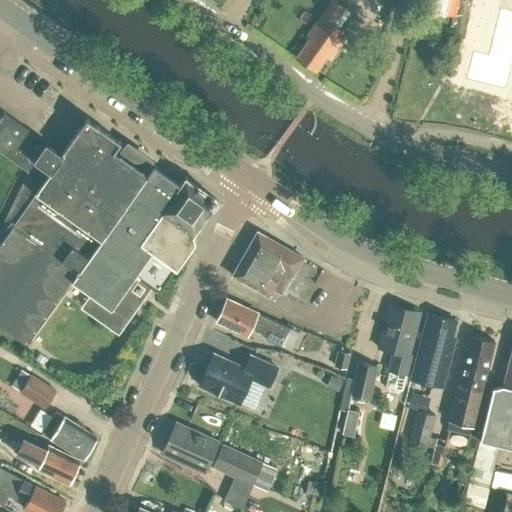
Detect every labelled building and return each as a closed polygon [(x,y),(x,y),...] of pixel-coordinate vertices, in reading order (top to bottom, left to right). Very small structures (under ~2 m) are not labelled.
[(331,0),(320,16),(305,37),(308,39),(295,57),(315,70),(325,57),(328,59),(346,34),(332,24),(345,7),(350,10),(357,0),(331,0)] [(469,50),(462,78),(499,88),(506,59),(511,60),(511,8),(495,5),(484,53),(469,50)] [(192,230),(207,209),(208,209),(215,199),(186,178),(181,185),(155,166),(148,175),(115,152),(122,143),(87,118),(63,153),(65,154),(64,156),(48,145),(49,144),(3,111),(0,115),(0,154),(26,173),(4,220),(12,226),(0,242),(0,324),(27,343),(71,281),(79,269),(94,280),(104,265),(128,283),(134,274),(158,291),(177,264),(181,264),(186,257),(184,253),(194,241),(192,230)] [(282,293),(303,257),(257,231),(232,274),(274,298),(278,291),(282,293)] [(124,289),(128,283),(104,265),(94,280),(79,269),(71,281),(89,293),(80,307),(118,334),(140,301),(124,289)] [(289,326),(226,297),(216,320),(246,334),(249,327),(266,334),(264,338),(280,345),(289,326)] [(412,331),(417,310),(391,304),(387,320),(384,320),(377,347),(392,350),(387,369),(389,370),(385,384),(388,388),(397,391),(402,388),(406,374),(407,374),(413,354),(408,353),(414,331),(412,331)] [(454,340),(451,336),(455,320),(427,313),(411,377),(442,385),(454,340)] [(473,426),(478,403),(494,340),(469,334),(448,420),(473,426)] [(488,406),(482,428),(479,439),(468,482),(488,487),(499,443),(511,446),(511,346),(502,384),(493,386),(488,406)] [(345,368),(349,353),(338,350),(333,365),(345,368)] [(201,371),(198,377),(200,382),(199,384),(240,403),(253,372),(272,380),(278,367),(250,355),(244,368),(213,353),(206,369),(201,371)] [(378,365),(358,360),(350,394),(370,398),(378,365)] [(21,369),(11,384),(45,405),(55,390),(21,369)] [(339,390),(343,378),(331,374),(329,381),(332,388),(339,390)] [(353,435),(358,411),(347,408),(342,432),(353,435)] [(436,438),(430,436),(436,414),(417,408),(408,440),(433,447),(436,438)] [(82,457),(96,436),(82,428),(84,425),(76,420),(74,423),(55,410),(43,432),(82,457)] [(259,487),(269,465),(223,445),(222,447),(218,445),(219,442),(176,423),(163,452),(206,471),(209,464),(259,487)] [(79,460),(47,446),(46,449),(22,438),(16,453),(39,464),(36,469),(50,477),(53,475),(68,483),(69,481),(71,482),(76,472),(74,471),(79,460)] [(322,479),(325,463),(307,460),(305,468),(308,469),(307,476),(322,479)] [(29,511),(59,511),(65,501),(35,485),(34,486),(0,467),(0,502),(4,505),(11,490),(27,499),(22,508),(29,511)] [(511,511),(511,492),(506,491),(500,511),(511,511)]
